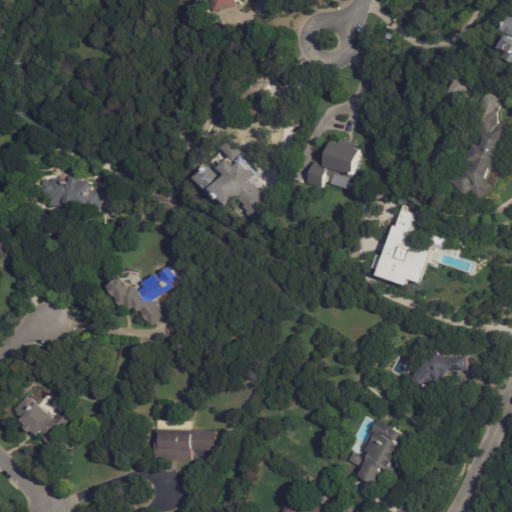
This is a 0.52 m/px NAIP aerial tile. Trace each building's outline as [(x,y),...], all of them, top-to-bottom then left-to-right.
[(234,0),(236,6),(214,13),(211,0),(234,0)] [(466,75),(479,83),(470,99),(457,92),(466,75)] [(492,88),(482,102),(475,98),(485,83),(492,88)] [(511,149),(511,153),(511,154),(511,166),(506,168),(501,181),(504,185),(506,184),(508,186),(494,199),(486,190),(478,196),(463,179),(478,166),(484,171),(487,169),(489,162),(482,160),(488,144),(495,146),(496,140),(486,117),(482,116),(494,92),(511,101),(507,110),(504,107),(502,111),(505,111),(508,124),(511,123),(511,149)] [(481,108),(474,120),(468,117),(475,105),(481,108)] [(342,144),(364,151),(357,176),(330,168),(324,189),(309,184),(315,163),(328,166),(335,142),(342,144)] [(83,177),(85,179),(85,180),(95,182),(94,191),(105,192),(102,213),(52,205),(53,199),(42,197),(45,181),(53,182),(57,179),(68,181),(68,182),(74,183),(74,178),(78,176),(83,177)] [(428,283),(437,251),(414,245),(423,214),(405,209),(391,258),(381,255),(376,273),(414,284),(415,280),(428,283)] [(13,237),(21,248),(19,250),(20,252),(13,257),(13,256),(9,259),(6,255),(0,258),(0,230),(7,241),(13,237)] [(148,288),(150,287),(152,289),(159,284),(162,288),(164,287),(166,290),(164,291),(166,293),(157,300),(160,303),(157,305),(166,317),(152,327),(139,308),(135,311),(131,306),(128,308),(114,288),(116,286),(128,278),(131,283),(133,282),(137,288),(139,286),(143,292),(148,288)] [(465,373),(456,373),(452,379),(449,376),(445,380),(440,376),(427,390),(417,380),(430,366),(428,365),(442,350),(446,354),(447,353),(449,355),(448,356),(453,360),(454,359),(475,358),(476,372),(465,373)] [(39,405),(40,406),(43,404),(59,419),(70,408),(81,419),(53,448),(37,433),(35,434),(29,428),(30,426),(25,422),(26,421),(20,415),(21,414),(19,411),(31,398),(39,405)] [(316,417),(324,422),(321,428),(312,424),(316,417)] [(381,420),(408,434),(401,449),(405,451),(394,472),(386,469),(378,484),(363,476),(371,460),(364,456),(368,449),(363,446),(378,418),(381,420)] [(195,431),(219,432),(218,452),(195,451),(195,462),(159,461),(160,430),(195,431)] [(193,451),(193,459),(211,459),(211,451),(193,451)] [(361,467),(352,462),(357,453),(366,458),(361,467)] [(309,501),(329,511),(288,511),(292,504),(304,509),(308,501),(309,501)]
